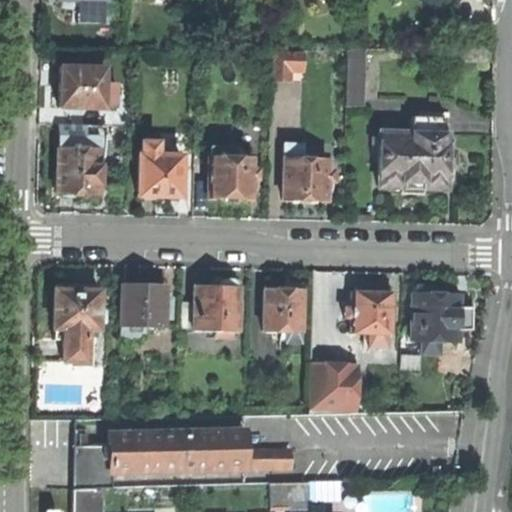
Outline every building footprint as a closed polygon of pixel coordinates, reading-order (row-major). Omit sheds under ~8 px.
[(494,53),(459,54),(459,69),(493,69),(494,53)] [(59,68),(99,68),(99,56),(59,56),(59,68)] [(345,111),(362,111),(365,56),(346,56),(345,111)] [(270,86),(290,86),(290,76),(291,57),(272,58),(270,86)] [(303,57),(291,57),(290,76),(302,76),(303,57)] [(99,68),(59,68),(58,108),(73,108),(102,108),(102,102),(102,85),(102,68),(99,68)] [(102,85),(102,102),(114,102),(114,85),(102,85)] [(446,125),(413,123),(412,139),(380,137),(377,194),(400,195),(400,201),(413,202),(423,202),(423,195),(446,195),(449,140),(445,140),(446,125)] [(100,153),(92,153),(92,142),(75,142),(75,153),(60,153),(60,197),(79,197),(100,197),(100,188),(104,188),(104,169),(100,169),(100,153)] [(183,163),(159,161),(160,148),(145,147),(143,160),(139,160),(137,201),(157,203),(179,204),(183,163)] [(303,163),(303,150),(285,150),(283,206),(303,206),(327,206),(327,188),(334,188),(335,175),(328,175),(329,164),(303,163)] [(253,163),(237,163),(238,152),(212,152),(212,163),(210,163),(208,205),(228,206),(252,206),(253,163)] [(194,307),(183,307),(182,331),(194,332),(193,336),(216,337),(216,344),(232,344),(232,337),(238,337),(239,292),(237,292),(233,285),(223,285),(218,291),(204,290),(195,290),(194,307)] [(77,287),(58,287),(57,296),(55,295),(54,332),(56,332),(56,345),(66,345),(66,365),(94,366),(95,338),(94,334),(98,332),(98,327),(107,327),(107,315),(99,314),(100,295),(97,295),(97,288),(77,287)] [(148,290),(122,289),(120,331),(121,331),(121,341),(138,342),(139,331),(163,332),(163,323),(172,323),(172,304),(164,303),(165,290),(148,290)] [(265,293),(263,335),(286,337),(285,349),(297,350),(298,337),(300,337),(302,294),(283,293),(265,293)] [(415,299),(410,299),(409,347),(420,348),(420,360),(437,360),(437,349),(456,350),(456,338),(469,338),(470,314),(458,313),(458,301),(434,300),(434,294),(423,294),(415,293),(415,299)] [(351,297),(349,339),(367,339),(367,351),(385,352),(386,340),(389,340),(390,298),(369,298),(351,297)] [(356,366),(308,365),(308,414),(356,415),(356,366)] [(74,430),(74,448),(80,448),(80,436),(87,436),(87,430),(74,430)] [(244,471),(244,468),(244,451),(244,441),(243,432),(109,436),(110,448),(110,474),(244,471)] [(110,488),(110,474),(110,448),(80,448),(74,448),(74,471),(73,489),(95,489),(110,488)] [(287,450),(244,451),(244,468),(288,467),(287,450)] [(289,502),(307,501),(306,483),(268,484),(269,508),(289,508),(289,502)] [(72,511),(93,511),(95,489),(73,489),(72,511)]
